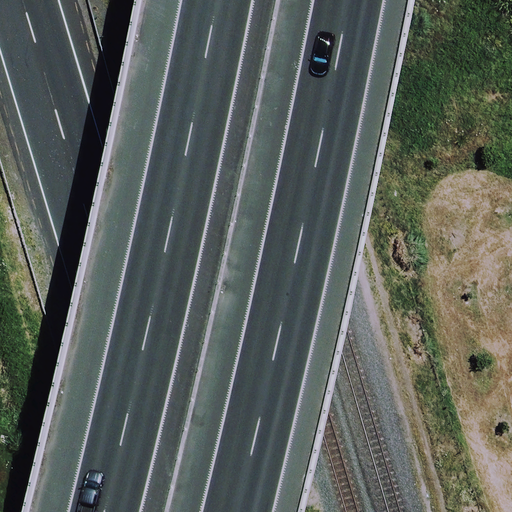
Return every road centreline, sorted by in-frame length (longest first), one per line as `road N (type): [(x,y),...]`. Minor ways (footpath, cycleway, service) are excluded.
road 1 (unclassified): [(145,511),(0,0)]
road 2 (motorway): [(351,0),(288,389),(258,511)]
road 3 (motorway): [(123,511),(217,0)]
